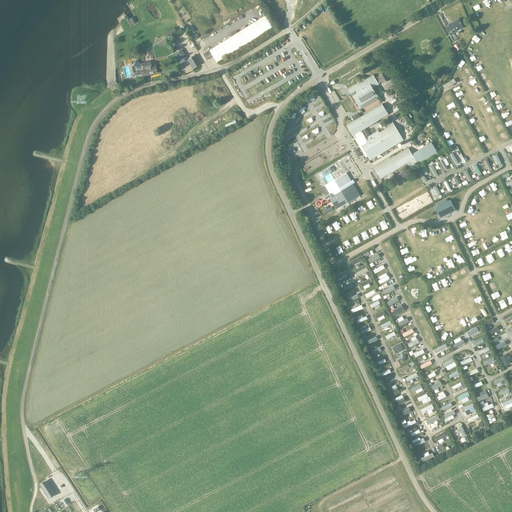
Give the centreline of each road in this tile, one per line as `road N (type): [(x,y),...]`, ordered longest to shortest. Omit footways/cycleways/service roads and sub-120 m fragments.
road 1 (unclassified): [(31,511),(36,484),(23,393),(91,128),(129,90),(233,62),(321,0)]
road 2 (unclassified): [(433,511),(273,178),(267,143),(289,97),(450,0)]
